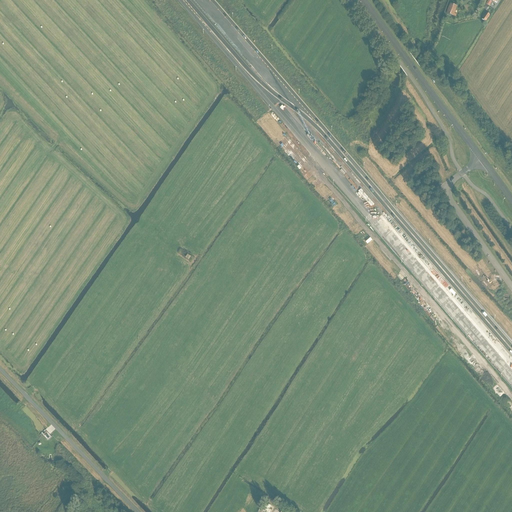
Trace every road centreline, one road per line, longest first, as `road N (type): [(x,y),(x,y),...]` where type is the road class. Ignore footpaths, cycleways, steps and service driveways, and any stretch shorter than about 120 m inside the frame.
road 1 (motorway): [(184,0),(511,378)]
road 2 (motorway): [(511,358),(200,0)]
road 3 (unclassified): [(137,511),(0,369)]
road 4 (tertiary): [(481,158),(363,0)]
road 5 (unclassified): [(511,288),(447,194),(447,184),(481,158)]
